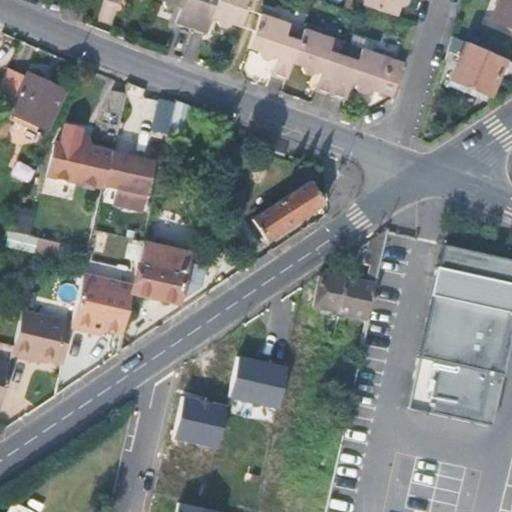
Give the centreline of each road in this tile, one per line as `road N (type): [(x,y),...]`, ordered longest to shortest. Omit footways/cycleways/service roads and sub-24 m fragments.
road 1 (unclassified): [(0,10),(391,159)]
road 2 (tertiary): [(430,173),(138,367)]
road 3 (residential): [(440,0),(391,159)]
road 4 (tertiary): [(138,367),(0,458)]
road 5 (residential): [(126,511),(149,400),(138,367)]
